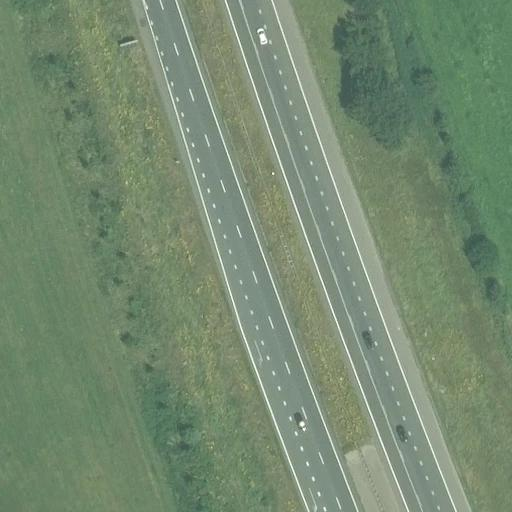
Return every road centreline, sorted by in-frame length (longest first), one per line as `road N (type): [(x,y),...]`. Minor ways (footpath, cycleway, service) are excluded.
road 1 (motorway): [(424,511),(240,0)]
road 2 (motorway): [(159,0),(340,511)]
